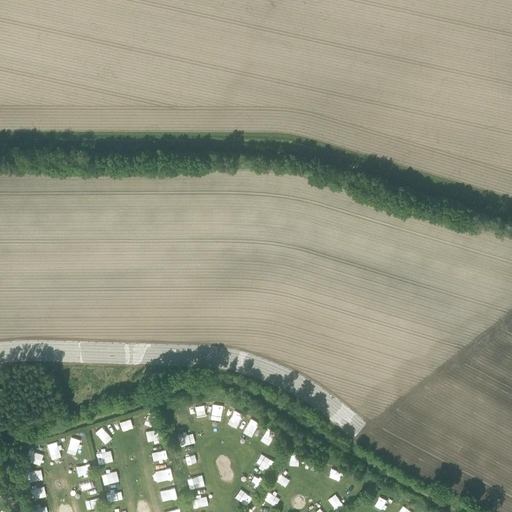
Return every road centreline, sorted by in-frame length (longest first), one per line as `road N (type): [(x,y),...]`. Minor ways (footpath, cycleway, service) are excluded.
road 1 (track): [(511,215),(279,144),(0,149)]
road 2 (track): [(458,511),(225,382),(0,441)]
